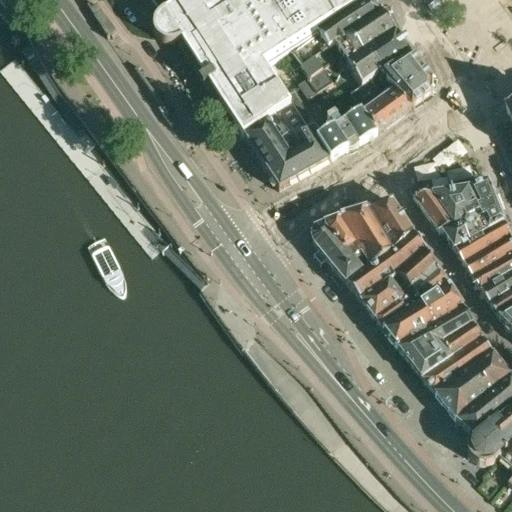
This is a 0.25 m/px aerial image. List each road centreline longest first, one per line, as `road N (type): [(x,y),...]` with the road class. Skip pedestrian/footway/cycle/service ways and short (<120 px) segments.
road 1 (residential): [(380,167),(490,330),(511,347)]
road 2 (tertiary): [(224,256),(364,413)]
road 3 (tertiary): [(364,413),(242,245)]
road 4 (residential): [(393,448),(428,417),(335,304)]
road 5 (residential): [(242,245),(380,167)]
road 6 (tertiary): [(242,245),(142,123)]
road 7 (tertiary): [(142,123),(164,178),(224,256)]
road 8 (tertiary): [(142,123),(53,0)]
road 9 (residential): [(399,1),(467,106)]
